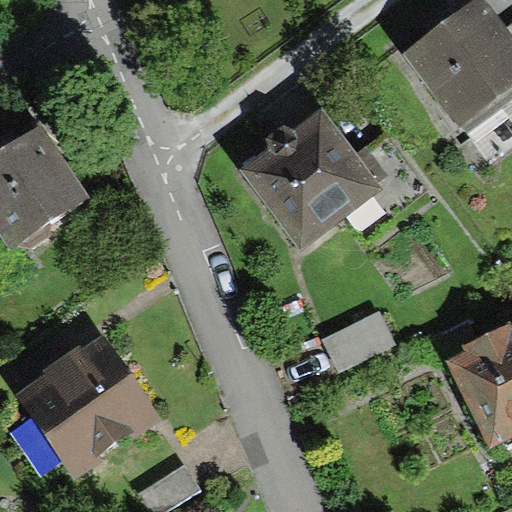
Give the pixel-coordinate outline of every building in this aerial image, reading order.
[(407,49),(466,132),(511,99),(511,35),(508,29),(487,0),(477,0),(436,29),(407,49)] [(241,174),(295,249),(385,185),(332,110),(279,147),(241,174)] [(0,231),(13,251),(92,195),(42,124),(0,153),(0,231)] [(323,337),(341,372),(396,344),(378,309),(323,337)] [(447,362),(491,449),(511,438),(511,323),(511,321),(461,346),(465,353),(447,362)] [(15,395),(72,476),(161,415),(105,333),(39,379),(15,395)]
